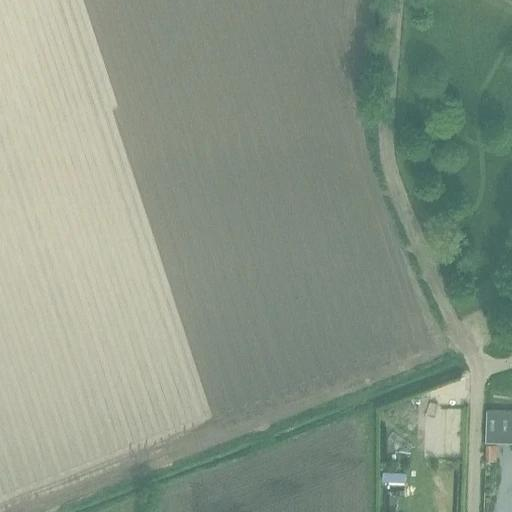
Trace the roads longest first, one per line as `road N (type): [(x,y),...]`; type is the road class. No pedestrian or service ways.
road 1 (track): [(479,372),(390,183),(385,137),(396,0)]
road 2 (unclassified): [(475,511),(479,372)]
